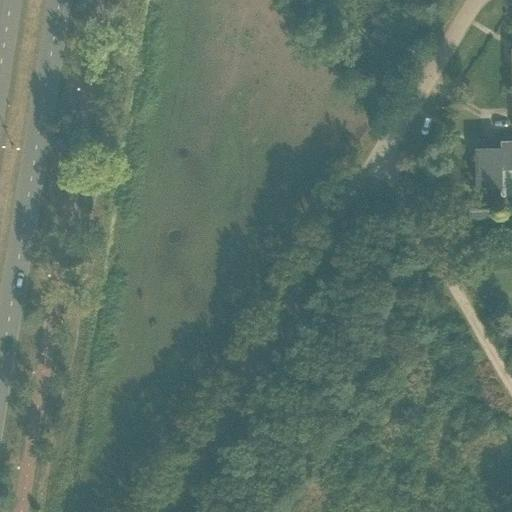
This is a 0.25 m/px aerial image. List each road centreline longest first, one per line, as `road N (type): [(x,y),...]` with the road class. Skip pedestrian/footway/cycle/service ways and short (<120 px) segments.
road 1 (unclassified): [(511,380),(370,163),(468,0)]
road 2 (track): [(175,511),(377,170)]
road 3 (secondary): [(0,362),(57,0)]
